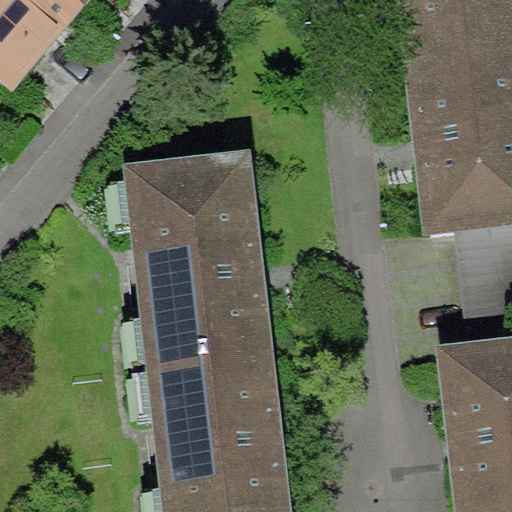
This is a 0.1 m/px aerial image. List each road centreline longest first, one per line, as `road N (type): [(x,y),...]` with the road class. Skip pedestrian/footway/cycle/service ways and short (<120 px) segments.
road 1 (residential): [(333,0),(385,477)]
road 2 (residential): [(190,0),(0,214)]
